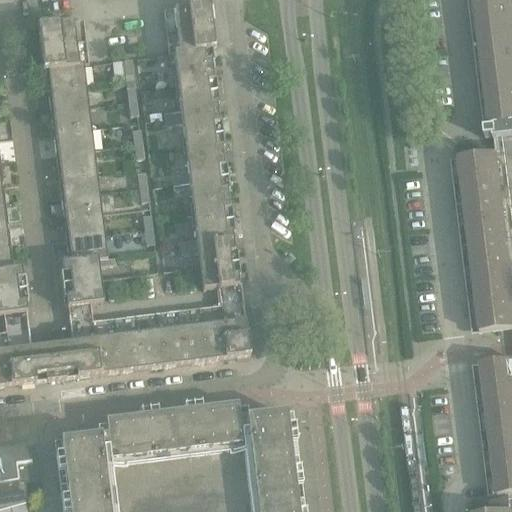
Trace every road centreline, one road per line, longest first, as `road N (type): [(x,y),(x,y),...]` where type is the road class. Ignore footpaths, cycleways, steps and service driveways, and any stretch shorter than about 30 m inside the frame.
road 1 (residential): [(454,511),(452,496),(472,474),(434,161),(468,113),(453,0)]
road 2 (tertiary): [(377,511),(316,0)]
road 3 (residential): [(265,261),(277,363),(260,383),(0,414)]
road 4 (tertiary): [(284,0),(325,311)]
road 5 (residential): [(235,0),(265,261)]
road 6 (tertiary): [(325,311),(351,511)]
